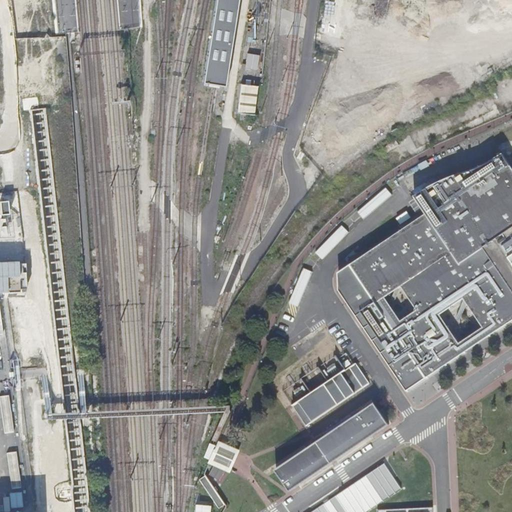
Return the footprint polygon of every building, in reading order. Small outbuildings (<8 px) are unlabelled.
[(241,84),(240,111),(257,112),(258,84),(241,84)] [(479,169),(459,175),(440,182),(426,188),(413,197),(424,214),(337,272),(337,291),(405,390),(511,318),(511,167),(511,168),(502,155),(487,165),(479,169)] [(30,260),(0,260),(0,293),(31,292),(30,260)] [(294,405),(293,406),(307,426),(370,383),(356,363),(346,370),(326,384),(294,405)] [(277,471),(291,492),(390,425),(376,404),(349,422),(347,418),(325,433),(327,437),(277,471)] [(217,441),(207,464),(213,466),(224,471),(228,472),(238,450),(227,445),(217,441)] [(385,463),(311,511),(368,511),(402,490),(385,463)] [(218,481),(224,471),(213,466),(208,476),(218,481)] [(224,504),(204,476),(198,480),(218,508),(224,504)] [(195,511),(211,511),(211,503),(195,503),(195,511)]
